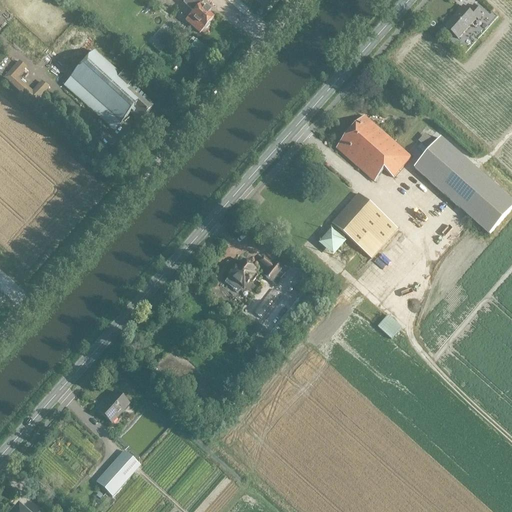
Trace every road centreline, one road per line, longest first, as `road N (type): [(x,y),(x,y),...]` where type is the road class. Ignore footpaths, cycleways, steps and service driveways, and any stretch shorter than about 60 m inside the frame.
road 1 (secondary): [(0,458),(410,0)]
road 2 (tertiary): [(0,335),(301,0)]
road 3 (track): [(511,442),(410,337),(428,272),(418,238),(296,127)]
